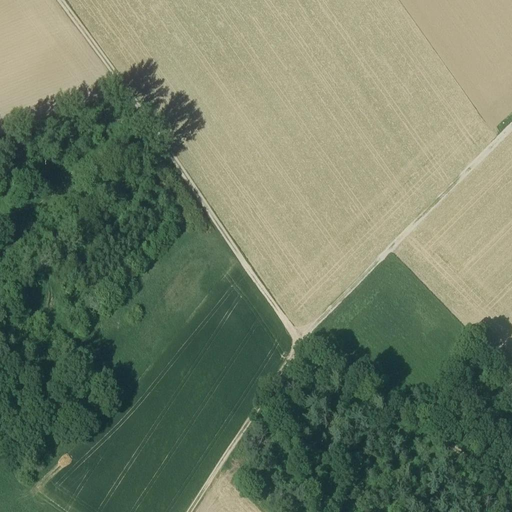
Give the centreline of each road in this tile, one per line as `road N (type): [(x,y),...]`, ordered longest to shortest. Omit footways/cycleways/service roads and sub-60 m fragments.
road 1 (track): [(511,485),(303,344),(148,129)]
road 2 (track): [(511,141),(400,240),(303,344)]
road 3 (track): [(200,511),(303,344)]
road 4 (track): [(148,129),(57,0)]
